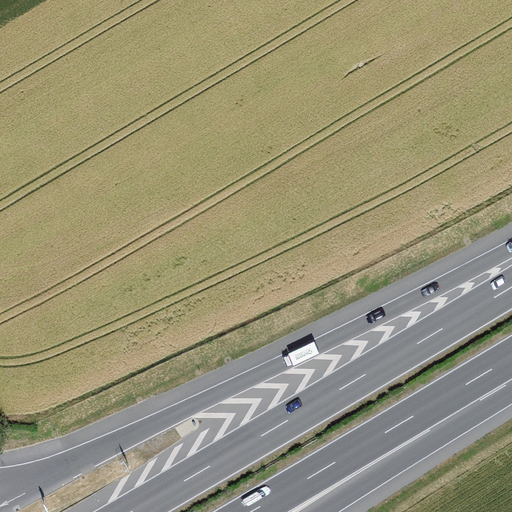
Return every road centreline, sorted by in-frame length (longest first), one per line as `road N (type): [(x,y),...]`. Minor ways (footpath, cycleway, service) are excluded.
road 1 (motorway): [(511,255),(9,499)]
road 2 (motorway): [(511,287),(132,511)]
road 3 (motorway): [(251,511),(418,413)]
road 4 (motorway): [(293,511),(418,413)]
